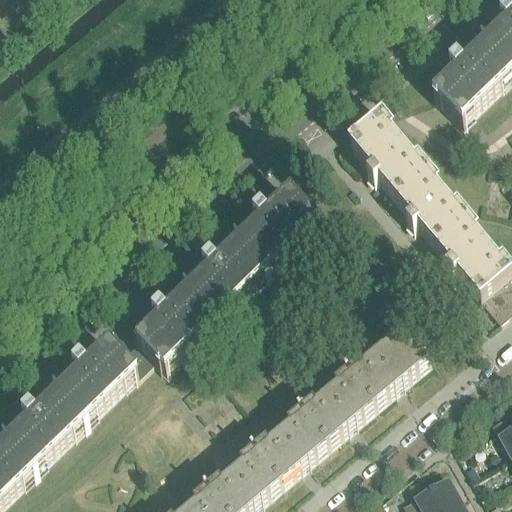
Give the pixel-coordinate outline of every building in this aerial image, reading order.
[(511,26),(511,27),(511,26),(511,25),(510,23),(502,31),(503,33),(504,32),(505,33),(505,34),(507,36),(485,56),(511,84),(511,26)] [(475,124),(489,111),(511,89),(511,84),(485,56),(464,77),(462,75),(461,76),(460,74),(461,74),(459,72),(451,80),(453,81),(454,81),(455,82),(454,83),(456,85),(434,106),(436,108),(435,109),(439,113),(440,112),(464,137),(467,134),(466,132),(475,124)] [(397,209),(431,181),(428,178),(425,182),(384,133),(387,130),(384,126),(357,149),(357,148),(353,151),(353,152),(351,154),(374,181),(368,186),(375,194),(381,190),(397,209)] [(436,256),(470,228),(467,225),(464,229),(437,197),(429,187),(433,184),(431,181),(397,209),(413,228),(407,233),(415,241),(420,237),(436,256)] [(320,236),(296,211),(297,210),(293,206),(292,207),(290,205),(268,226),(266,224),(265,225),(264,224),(265,223),(263,221),(255,229),(257,231),(258,230),(259,231),(258,232),(260,234),(239,255),(269,286),(272,284),(270,282),(315,237),(317,239),(320,236)] [(511,280),(509,283),(468,234),(472,231),(470,228),(436,256),(452,275),(447,280),(454,288),(459,284),(482,311),(483,310),(494,301),(504,293),(511,286),(511,280)] [(269,286),(239,255),(218,275),(216,273),(215,274),(214,273),(214,272),(213,270),(205,278),(206,280),(207,279),(209,280),(208,281),(210,283),(188,304),(219,335),(221,332),(220,331),(256,295),(265,287),(267,288),(269,286)] [(511,301),(504,293),(494,301),(511,321),(511,320),(511,301)] [(511,322),(511,321),(494,301),(483,310),(501,331),(502,331),(501,330),(511,322),(511,323),(511,322)] [(219,335),(188,304),(167,324),(165,322),(164,323),(163,322),(164,321),(162,319),(154,327),(156,329),(157,328),(158,329),(157,330),(159,332),(137,353),(155,372),(161,377),(159,378),(162,380),(163,379),(168,384),(171,381),(169,380),(215,336),(216,337),(219,335)] [(430,370),(431,369),(428,365),(427,366),(404,339),(401,342),(404,346),(355,387),(352,383),(349,385),(377,419),(396,403),(397,403),(401,400),(405,396),(405,395),(432,373),(430,370)] [(137,353),(138,354),(122,369),(140,387),(155,372),(137,353)] [(140,387),(122,369),(115,362),(116,361),(113,357),(112,358),(109,356),(88,377),(86,375),(85,376),(83,374),(84,374),(83,372),(75,380),(76,381),(77,381),(78,382),(78,383),(80,385),(58,405),(89,437),(91,434),(89,433),(135,388),(137,390),(140,387)] [(377,419),(349,385),(346,387),(350,391),(318,418),(308,426),(305,422),(302,424),(330,458),(349,442),(350,442),(358,435),(377,419)] [(89,437),(58,405),(37,426),(35,424),(34,425),(33,423),(34,423),(32,421),(24,429),(26,430),(27,430),(28,431),(27,432),(29,434),(8,454),(38,486),(41,483),(39,482),(62,459),(84,437),(86,439),(89,437)] [(330,458),(302,424),(299,427),(303,430),(261,465),(258,461),(255,464),(283,497),(302,481),(303,482),(311,475),(311,474),(330,458)] [(511,439),(511,440),(505,428),(495,434),(511,465),(511,439)] [(475,458),(470,451),(463,456),(468,463),(475,458)] [(38,486),(8,454),(0,461),(0,511),(7,511),(34,486),(36,488),(38,486)] [(265,511),(283,497),(255,464),(252,466),(256,470),(224,496),(214,504),(211,500),(208,503),(215,511),(265,511)] [(480,485),(474,473),(467,477),(473,489),(480,485)] [(460,511),(461,511),(455,501),(449,490),(410,511),(460,511)] [(496,502),(492,494),(483,500),(487,508),(496,502)] [(215,511),(208,503),(206,505),(209,509),(204,511),(215,511)]
